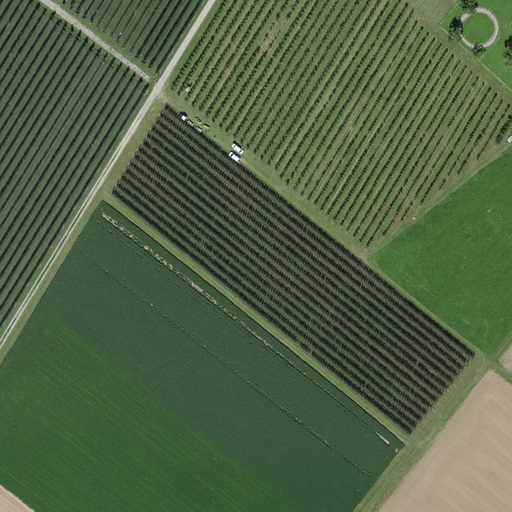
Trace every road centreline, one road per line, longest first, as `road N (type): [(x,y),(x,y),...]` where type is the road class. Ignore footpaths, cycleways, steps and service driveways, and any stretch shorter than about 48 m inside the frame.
road 1 (track): [(0,348),(211,0)]
road 2 (track): [(43,0),(156,87)]
